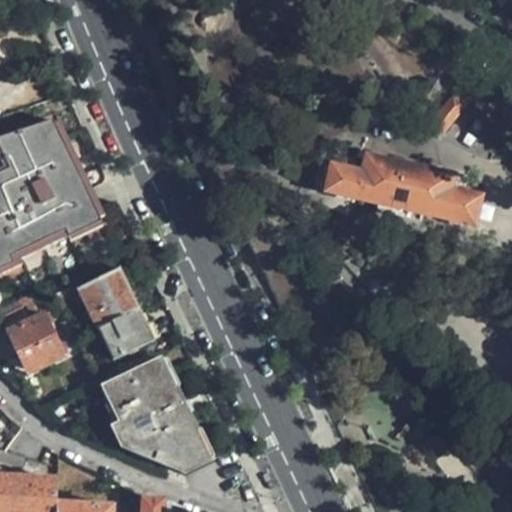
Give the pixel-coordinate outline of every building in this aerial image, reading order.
[(434,138),(460,110),(459,103),(451,96),(447,97),(422,126),(434,138)] [(77,173),(55,120),(0,137),(0,150),(6,167),(0,170),(0,268),(98,223),(77,173)] [(470,225),(478,195),(446,187),(448,174),(365,156),(361,172),(328,165),(322,191),(375,203),(374,211),(418,221),(420,213),(470,225)] [(151,342),(116,271),(78,289),(111,361),(151,342)] [(0,317),(0,325),(13,352),(18,350),(29,372),(64,356),(46,313),(26,322),(20,308),(0,317)] [(18,350),(13,352),(23,374),(29,372),(18,350)] [(182,413),(156,360),(101,387),(119,424),(112,429),(122,447),(170,467),(184,472),(207,462),(182,413)] [(19,456),(4,450),(0,448),(0,511),(52,511),(54,503),(54,480),(0,477),(0,461),(16,467),(19,456)] [(184,511),(160,501),(142,501),(141,511),(184,511)] [(52,511),(109,511),(110,506),(54,503),(52,511)]
